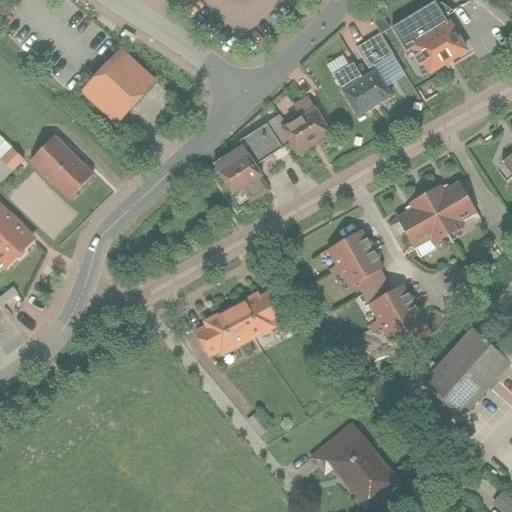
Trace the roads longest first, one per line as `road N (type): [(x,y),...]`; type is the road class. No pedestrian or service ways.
road 1 (residential): [(66,285),(124,295),(511,75)]
road 2 (residential): [(227,95),(91,220),(66,285)]
road 3 (residential): [(227,95),(174,43),(109,0)]
road 4 (residential): [(319,0),(227,95)]
